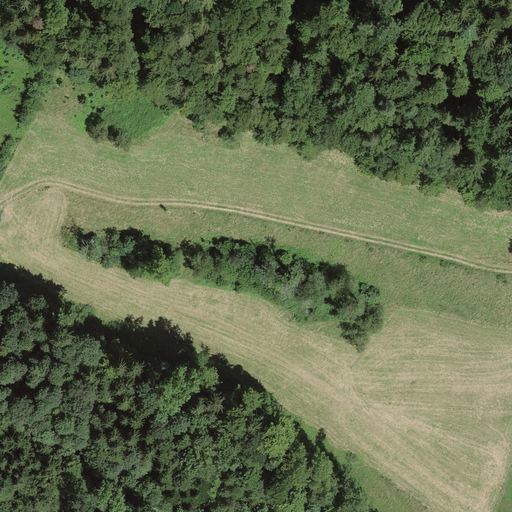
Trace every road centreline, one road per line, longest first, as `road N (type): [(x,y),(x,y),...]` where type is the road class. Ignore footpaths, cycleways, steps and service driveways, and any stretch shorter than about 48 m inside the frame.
road 1 (track): [(0,23),(200,99),(511,198)]
road 2 (track): [(0,416),(161,511)]
road 3 (track): [(375,0),(421,21),(511,84)]
